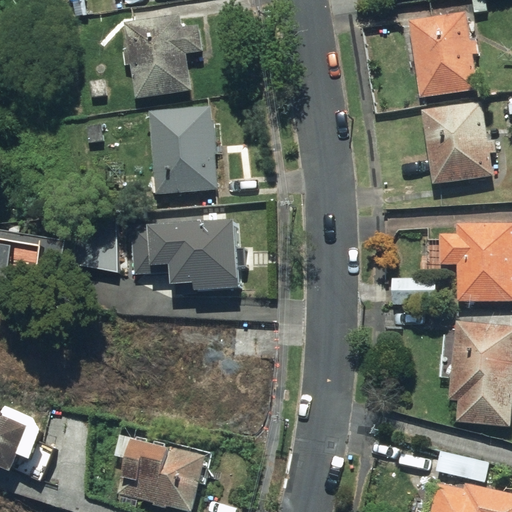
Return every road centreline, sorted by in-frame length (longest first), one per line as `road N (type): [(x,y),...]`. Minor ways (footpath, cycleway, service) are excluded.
road 1 (residential): [(294,0),(326,265),(300,511)]
road 2 (unknown): [(320,379),(511,456)]
